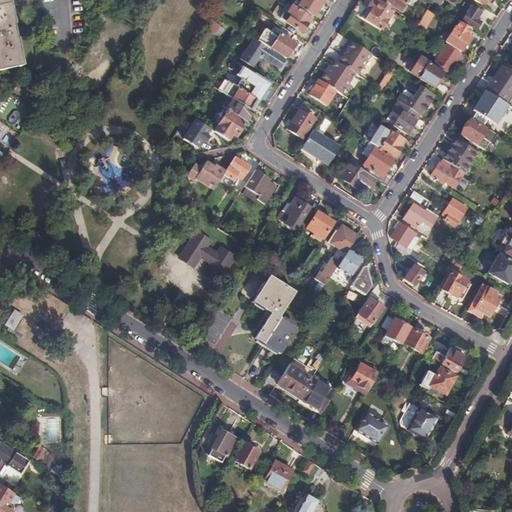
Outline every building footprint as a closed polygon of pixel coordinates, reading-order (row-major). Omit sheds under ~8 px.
[(8,0),(0,0),(0,70),(23,66),(8,0)] [(308,0),(300,0),(296,7),(312,17),(319,7),(308,0)] [(370,0),(367,6),(359,1),(358,3),(351,12),(363,20),(380,31),(392,12),(375,2),(372,0),(370,0)] [(387,0),(392,3),(391,5),(400,11),(407,0),(387,0)] [(280,19),(285,22),(301,32),(310,18),(291,6),(286,3),(282,10),(285,11),(280,19)] [(480,12),(471,6),(462,20),(476,29),(481,21),(476,18),(480,12)] [(426,11),(417,25),(425,30),(427,28),(425,27),(432,16),(426,11)] [(470,29),(458,21),(444,42),(459,52),(465,43),(468,45),(472,39),(466,35),(470,29)] [(279,35),(271,48),(286,58),(294,45),(279,35)] [(285,59),(252,39),(239,60),(251,68),(258,56),(264,60),(265,58),(280,67),(285,59)] [(370,54),(349,40),(342,50),(346,52),(338,63),(354,73),(357,75),(370,54)] [(444,46),(433,62),(448,72),(458,55),(444,46)] [(428,62),(419,56),(409,71),(433,87),(441,74),(427,65),(428,62)] [(338,63),(335,61),(327,73),(325,72),(320,81),(336,91),(341,94),(354,73),(338,63)] [(501,65),(485,90),(504,103),(511,91),(511,71),(509,70),(501,65)] [(395,70),(390,67),(377,88),(382,91),(395,70)] [(245,81),(240,89),(258,101),(265,90),(267,91),(269,88),(267,87),(271,81),(256,71),(250,79),(259,85),(257,89),(245,81)] [(320,81),(318,80),(309,94),(327,105),(336,91),(320,81)] [(227,81),(220,91),(228,96),(251,111),(258,101),(240,89),(227,81)] [(420,116),(433,95),(420,86),(411,101),(401,94),(396,101),(420,116)] [(471,118),(492,131),(509,106),(506,104),(504,103),(485,90),(475,106),(473,110),(476,111),(471,118)] [(9,97),(0,92),(0,107),(2,109),(9,97)] [(228,96),(221,107),(245,122),(251,111),(228,96)] [(324,113),(305,101),(290,124),(304,133),(314,119),(318,122),(324,113)] [(0,114),(0,118),(13,129),(24,114),(8,103),(0,114)] [(408,112),(403,109),(393,125),(406,133),(414,120),(406,115),(408,112)] [(213,132),(228,141),(231,136),(234,138),(243,124),(226,112),(213,132)] [(486,130),(469,119),(460,134),(476,145),(486,130)] [(109,134),(114,126),(106,121),(101,129),(109,134)] [(209,129),(196,121),(184,140),(197,148),(209,129)] [(304,133),(290,124),(287,130),(301,139),(304,133)] [(381,127),(372,141),(395,156),(405,142),(381,127)] [(313,129),(300,150),(319,163),(320,161),(327,165),(335,153),(340,146),(313,129)] [(453,166),(463,172),(477,151),(456,138),(442,159),(453,166)] [(382,176),(394,158),(375,146),(363,164),(382,176)] [(234,157),(225,172),(223,174),(232,180),(234,177),(237,172),(243,176),(249,167),(234,157)] [(453,188),(463,172),(453,166),(442,159),(440,163),(439,163),(436,167),(433,166),(430,170),(433,172),(430,176),(443,185),(444,182),(453,188)] [(356,189),(366,173),(346,160),(341,167),(344,170),(339,178),(356,189)] [(201,169),(194,164),(184,179),(192,184),(195,178),(213,190),(223,174),(225,172),(215,165),(213,168),(205,162),(201,169)] [(240,180),(243,176),(237,172),(234,177),(240,180)] [(275,186),(252,172),(243,187),(257,196),(254,201),(263,206),(275,186)] [(243,187),(238,193),(253,203),(254,201),(257,196),(243,187)] [(409,198),(420,204),(424,197),(412,191),(409,198)] [(298,223),(304,226),(313,212),(308,208),(293,199),(290,196),(287,201),(280,212),(288,217),(285,223),(295,229),(298,223)] [(444,220),(455,227),(467,208),(452,199),(444,211),(448,213),(444,220)] [(436,215),(425,207),(424,210),(413,203),(403,218),(411,224),(411,225),(415,228),(421,218),(430,224),(436,215)] [(277,218),(285,223),(288,217),(280,212),(277,218)] [(332,223),(316,213),(305,229),(313,234),(312,236),(320,241),(332,223)] [(399,242),(395,248),(407,256),(409,251),(403,247),(408,238),(416,243),(421,235),(400,222),(391,237),(399,242)] [(314,279),(319,282),(323,285),(327,280),(356,236),(341,226),(335,234),(338,236),(332,245),(339,249),(333,258),(331,258),(327,264),(324,262),(319,271),(314,279)] [(509,241),(507,245),(502,252),(511,256),(511,231),(508,229),(503,237),(509,241)] [(364,242),(356,236),(327,280),(336,285),(347,269),(352,273),(359,262),(353,258),(364,242)] [(188,240),(177,259),(193,269),(198,261),(207,267),(202,275),(217,284),(229,266),(188,240)] [(453,256),(458,259),(467,247),(462,244),(453,256)] [(511,262),(498,255),(487,273),(508,284),(511,276),(511,262)] [(421,272),(409,264),(405,270),(407,271),(401,280),(411,287),(412,287),(415,281),(422,285),(428,275),(422,271),(421,272)] [(371,272),(365,268),(353,288),(366,296),(374,283),(367,278),(371,272)] [(443,279),(438,286),(441,288),(440,289),(450,295),(451,293),(457,296),(461,290),(455,286),(460,279),(448,272),(443,279)] [(256,339),(264,344),(280,318),(279,317),(294,292),(270,277),(254,302),(267,311),(266,313),(270,316),(256,339)] [(319,282),(313,291),(318,294),(323,285),(319,282)] [(480,297),(474,309),(489,317),(499,299),(494,296),(496,293),(482,285),(476,295),(480,297)] [(368,300),(359,314),(373,324),(382,310),(368,300)] [(13,312),(5,325),(15,331),(23,318),(13,312)] [(408,328),(387,316),(380,328),(386,331),(382,338),(390,343),(391,342),(398,346),(408,328)] [(280,318),(264,344),(280,354),(297,328),(280,318)] [(418,356),(423,358),(427,351),(425,350),(428,346),(425,345),(428,339),(411,329),(404,343),(420,352),(418,356)] [(434,352),(430,359),(456,373),(464,358),(448,349),(444,358),(434,352)] [(318,357),(309,370),(315,374),(323,363),(320,361),(318,357)] [(292,359),(288,366),(311,380),(311,379),(315,374),(309,370),(292,359)] [(343,385),(366,397),(368,393),(371,388),(378,375),(360,365),(357,370),(350,366),(345,373),(349,375),(343,385)] [(276,386),(298,400),(299,399),(311,380),(288,366),(282,377),(276,386)] [(433,376),(426,372),(418,386),(427,391),(429,388),(442,395),(446,395),(449,389),(448,386),(453,378),(438,369),(434,376),(433,376)] [(267,381),(275,386),(276,386),(282,377),(273,372),(267,381)] [(299,399),(322,413),(334,392),(311,379),(311,380),(299,399)] [(419,408),(407,430),(425,439),(437,417),(419,408)] [(365,414),(355,431),(377,444),(387,427),(365,414)] [(220,432),(210,450),(212,450),(208,457),(220,464),(224,457),(225,457),(235,440),(220,432)] [(11,440),(8,444),(23,454),(26,449),(11,440)] [(0,444),(0,462),(12,470),(20,457),(8,449),(0,444)] [(243,445),(234,462),(248,471),(258,453),(243,445)] [(39,464),(46,469),(54,456),(40,446),(33,457),(40,461),(39,464)] [(275,461),(264,481),(282,491),(292,471),(275,461)] [(309,461),(302,472),(310,477),(317,467),(309,461)] [(3,511),(15,493),(0,484),(0,511),(3,511)] [(311,511),(317,501),(305,494),(295,511),(311,511)]
